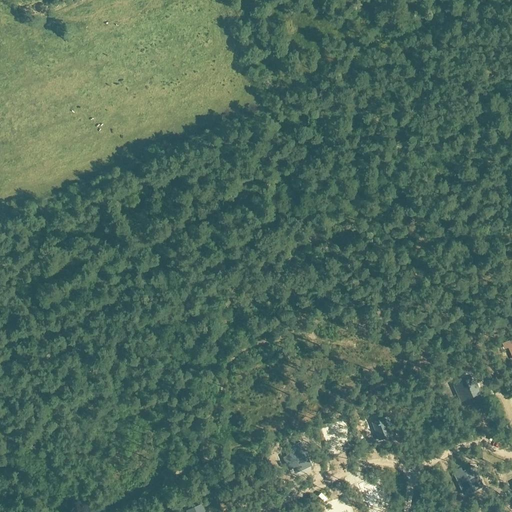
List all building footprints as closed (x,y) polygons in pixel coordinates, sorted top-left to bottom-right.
[(509,346),(511,353),(511,339),(503,343),(505,348),(509,346)] [(471,377),(457,384),(464,398),(478,391),(471,377)] [(390,406),(392,405),(391,404),(372,413),(375,419),(379,417),(383,426),(379,427),(382,433),(401,425),(400,424),(399,425),(390,406)] [(341,419),(326,426),(333,441),(347,434),(341,419)] [(300,441),(286,448),(292,462),(307,456),(300,441)] [(464,494),(476,489),(473,481),(479,478),(473,466),(462,471),(461,467),(453,470),(464,494)] [(362,483),(374,509),(387,502),(377,480),(368,485),(366,481),(362,483)]
